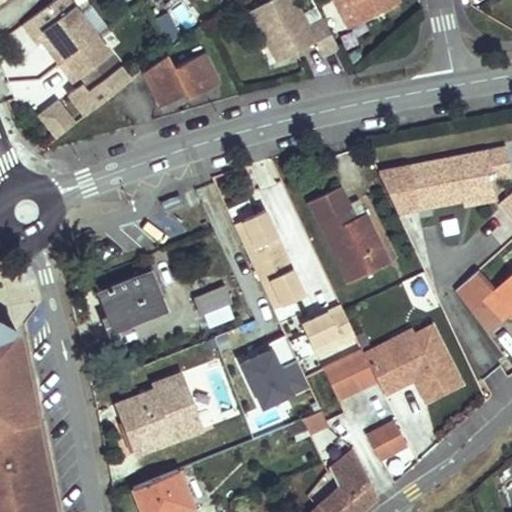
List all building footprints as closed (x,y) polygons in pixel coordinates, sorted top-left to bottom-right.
[(102,48),(67,0),(40,0),(26,10),(30,17),(38,27),(32,31),(51,58),(57,55),(64,65),(69,72),(102,48)] [(248,31),(254,43),(293,21),(301,36),(319,26),(304,0),(290,0),(284,3),(282,0),(230,0),(239,15),(249,9),(252,15),(248,31)] [(322,0),(330,16),(361,0),(322,0)] [(249,9),(239,15),(248,31),(252,15),(249,9)] [(38,27),(30,17),(24,21),(32,31),(38,27)] [(198,70),(182,38),(152,53),(145,39),(123,58),(141,92),(164,80),(167,86),(198,70)] [(64,65),(57,55),(51,58),(59,69),(64,65)] [(504,149),(484,152),(487,179),(507,177),(504,149)] [(404,162),(410,208),(455,202),(489,198),(487,179),(484,152),(404,162)] [(389,263),(359,199),(348,204),(340,186),(307,201),(345,283),(389,263)] [(511,190),(500,202),(511,214),(511,190)] [(490,205),(489,198),(455,202),(456,210),(490,205)] [(263,210),(234,224),(272,309),(302,295),(263,210)] [(149,268),(97,291),(114,330),(152,313),(144,295),(158,289),(149,268)] [(511,273),(495,290),(477,271),(456,290),(485,333),(509,310),(511,312),(511,273)] [(195,299),(204,317),(231,304),(222,286),(195,299)] [(167,306),(158,289),(144,295),(152,313),(167,306)] [(354,334),(340,307),(303,325),(317,353),(354,334)] [(7,320),(0,315),(0,325),(9,331),(7,320)] [(274,316),(224,337),(256,413),(306,393),(274,316)] [(432,321),(365,354),(384,393),(414,379),(425,403),(463,385),(432,321)] [(0,511),(48,511),(9,331),(0,325),(0,511)] [(362,348),(322,368),(338,398),(377,378),(365,354),(362,348)] [(215,360),(180,373),(201,428),(236,415),(215,360)] [(167,373),(174,389),(182,386),(176,370),(167,373)] [(113,406),(130,453),(198,425),(182,386),(174,389),(167,373),(148,380),(152,391),(113,406)] [(302,419),(309,434),(328,425),(321,410),(302,419)] [(394,421),(367,435),(379,459),(406,444),(394,421)] [(334,479),(308,502),(316,510),(317,511),(345,511),(364,486),(342,445),(322,456),(334,479)] [(131,492),(140,511),(171,511),(191,501),(176,469),(131,492)]
